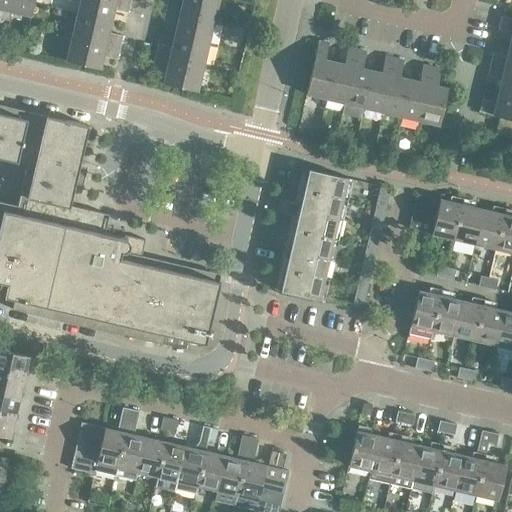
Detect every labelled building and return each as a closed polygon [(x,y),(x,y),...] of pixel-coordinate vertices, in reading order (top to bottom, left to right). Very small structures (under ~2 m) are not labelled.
[(0,0),(0,8),(11,11),(13,0),(0,0)] [(13,0),(11,11),(30,16),(33,0),(13,0)] [(127,12),(130,1),(124,0),(80,0),(77,13),(110,21),(114,7),(119,7),(118,10),(127,12)] [(214,17),(217,0),(181,0),(181,3),(176,2),(176,0),(167,0),(165,9),(219,22),(219,19),(214,17)] [(218,24),(219,22),(165,9),(163,21),(171,23),(172,20),(177,22),(174,35),(208,43),(213,22),(218,24)] [(107,35),(110,21),(77,13),(72,34),(66,33),(65,36),(119,48),(122,36),(113,34),(113,36),(107,35)] [(498,28),(499,28),(506,31),(507,28),(511,28),(511,32),(509,43),(511,43),(511,18),(501,16),(498,28)] [(203,64),(208,43),(174,35),(170,50),(165,48),(166,46),(157,44),(154,56),(208,68),(209,66),(203,64)] [(116,59),(119,48),(65,36),(65,38),(71,39),(66,61),(99,68),(103,53),(108,54),(108,57),(116,59)] [(325,98),(334,62),(324,60),(328,43),(318,40),(305,94),(325,98)] [(511,43),(509,43),(506,58),(501,57),(501,54),(492,52),(490,63),(511,68),(511,43)] [(344,102),(356,49),(347,47),(343,64),(334,62),(325,98),(344,102)] [(363,107),(371,70),(362,68),(366,51),(356,49),(344,102),(363,107)] [(207,70),(208,68),(154,56),(152,67),(160,69),(161,67),(166,68),(163,83),(197,91),(202,69),(207,70)] [(381,111),(394,58),(384,56),(381,73),(371,70),(363,107),(381,111)] [(400,115),(408,79),(399,77),(403,60),(394,58),(381,111),(400,115)] [(511,68),(490,63),(487,75),(496,77),(496,75),(502,76),(499,90),(511,93),(511,68)] [(419,120),(431,67),(422,64),(418,81),(408,79),(400,115),(419,120)] [(440,69),(431,67),(419,120),(438,124),(447,88),(437,86),(440,69)] [(511,93),(499,90),(495,105),(490,103),(490,101),(482,99),(479,112),(501,117),(497,133),(511,136),(511,93)] [(0,149),(36,158),(23,215),(3,210),(0,223),(0,290),(4,291),(8,288),(9,284),(15,285),(12,299),(14,299),(12,309),(186,349),(188,340),(205,344),(207,335),(210,336),(212,330),(209,329),(220,281),(219,281),(221,274),(141,256),(143,249),(130,246),(131,244),(127,239),(104,234),(109,215),(70,206),(88,125),(0,104),(0,149)] [(324,300),(352,179),(302,167),(300,177),(306,178),(300,202),(295,201),(294,202),(280,199),(277,211),(291,214),(291,216),(297,218),(291,241),(285,240),(282,256),(288,258),(282,281),(276,279),(274,289),(324,300)] [(388,199),(390,189),(380,186),(378,196),(388,199)] [(437,211),(439,199),(416,194),(414,205),(437,211)] [(386,209),(388,199),(378,196),(376,206),(386,209)] [(454,239),(463,198),(455,196),(453,202),(439,199),(437,211),(434,222),(431,234),(454,239)] [(475,244),(483,209),(470,206),(471,200),(463,198),(454,239),(475,244)] [(434,222),(437,211),(414,205),(411,217),(434,222)] [(383,219),(386,209),(376,206),(373,216),(383,219)] [(496,249),(505,208),(497,206),(495,212),(483,209),(475,244),(496,249)] [(511,252),(511,209),(505,208),(496,249),(511,252)] [(381,229),(383,219),(373,216),(371,226),(381,229)] [(431,234),(434,222),(411,217),(409,228),(431,234)] [(379,239),(381,229),(371,226),(369,236),(379,239)] [(377,249),(379,239),(369,236),(366,246),(377,249)] [(374,259),(377,249),(366,246),(364,256),(374,259)] [(372,268),(374,259),(364,256),(362,266),(372,268)] [(370,278),(372,268),(362,266),(359,276),(370,278)] [(444,278),(447,268),(438,266),(436,276),(444,278)] [(455,270),(447,268),(444,278),(453,280),(455,270)] [(367,288),(370,278),(359,276),(357,286),(367,288)] [(487,288),(489,277),(481,276),(478,286),(487,288)] [(497,279),(489,277),(487,288),(495,290),(497,279)] [(365,298),(367,288),(357,286),(355,296),(365,298)] [(430,339),(432,330),(442,290),(433,288),(432,294),(418,291),(408,333),(430,339)] [(453,335),(461,301),(449,298),(450,292),(442,290),(432,330),(453,335)] [(363,308),(365,298),(355,296),(353,306),(363,308)] [(474,340),(484,299),(475,298),(474,304),(461,301),(453,335),(474,340)] [(495,345),(503,310),(491,307),(492,301),(484,299),(474,340),(495,345)] [(511,312),(503,310),(495,345),(511,348),(511,312)] [(0,371),(24,377),(29,356),(0,349),(0,371)] [(423,369),(426,359),(417,357),(415,368),(423,369)] [(434,361),(426,359),(423,369),(432,371),(434,361)] [(465,379),(468,369),(459,367),(457,377),(465,379)] [(476,371),(468,369),(465,379),(474,381),(476,371)] [(0,392),(20,397),(24,377),(0,371),(0,392)] [(501,377),(499,387),(508,389),(510,379),(501,377)] [(20,397),(0,392),(0,413),(15,417),(20,397)] [(370,415),(372,405),(364,403),(361,413),(370,415)] [(115,476),(125,433),(131,409),(123,407),(120,421),(122,421),(121,427),(118,428),(118,431),(104,428),(102,440),(99,451),(97,462),(96,463),(97,463),(95,471),(115,476)] [(138,472),(145,437),(136,435),(138,424),(135,423),(138,411),(131,409),(125,433),(115,476),(136,481),(138,472)] [(404,423),(406,413),(398,411),(395,421),(404,423)] [(0,435),(10,438),(15,417),(0,413),(0,435)] [(412,425),(414,415),(406,413),(404,423),(412,425)] [(167,432),(170,418),(163,417),(160,430),(167,432)] [(178,420),(170,418),(167,432),(175,433),(178,420)] [(446,433),(448,423),(440,421),(437,431),(446,433)] [(102,440),(104,428),(81,422),(79,434),(102,440)] [(454,435),(456,425),(448,423),(446,433),(454,435)] [(370,470),(378,436),(366,433),(367,427),(358,425),(348,465),(370,470)] [(197,486),(205,451),(207,441),(210,428),(203,426),(199,439),(201,439),(200,441),(197,446),(196,449),(185,446),(177,481),(175,490),(195,494),(197,486)] [(218,429),(210,428),(207,441),(215,443),(218,429)] [(488,442),(490,432),(482,430),(479,440),(488,442)] [(496,444),(499,434),(490,432),(488,442),(496,444)] [(389,483),(401,435),(393,433),(391,439),(378,436),(370,470),(369,478),(389,483)] [(99,451),(102,440),(79,434),(76,445),(99,451)] [(244,460),(250,437),(242,435),(239,448),(242,449),(241,451),(237,455),(236,458),(225,456),(217,491),(217,490),(214,500),(234,504),(237,495),(244,460)] [(413,480),(421,445),(408,443),(409,437),(401,435),(389,483),(411,488),(413,480)] [(157,477),(165,442),(145,437),(138,472),(157,477)] [(258,500),(260,488),(263,477),(265,465),(253,462),(254,459),(252,453),(252,451),(254,452),(258,439),(250,437),(244,460),(237,495),(257,500),(258,500)] [(476,495),(485,454),(488,442),(479,440),(475,458),(463,455),(455,490),(476,495)] [(177,481),(185,446),(165,442),(157,477),(155,486),(175,491),(175,490),(177,481)] [(434,485),(443,444),(435,442),(433,448),(421,445),(413,480),(434,485)] [(455,490),(463,455),(450,452),(451,446),(443,444),(434,485),(455,490)] [(97,462),(99,451),(76,445),(73,457),(97,462)] [(217,491),(225,456),(205,451),(197,486),(217,490),(217,491)] [(286,454),(283,454),(271,451),(268,464),(283,467),(286,454)] [(485,454),(476,495),(498,500),(506,465),(492,462),(494,456),(485,454)] [(8,459),(0,456),(0,493),(8,459)] [(96,463),(97,462),(73,457),(71,468),(94,474),(95,471),(97,463),(96,463)] [(288,471),(265,465),(263,477),(286,482),(288,471)] [(283,494),(286,482),(263,477),(260,488),(283,494)] [(280,505),(283,494),(260,488),(258,500),(280,505)] [(257,511),(278,511),(280,505),(258,500),(257,500),(254,511),(257,511)] [(121,501),(119,509),(128,511),(130,503),(121,501)]
